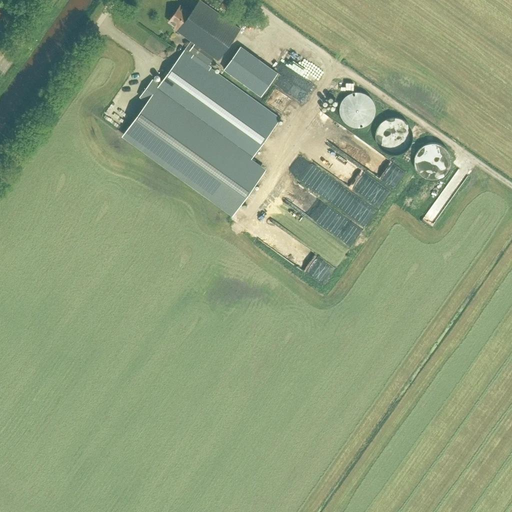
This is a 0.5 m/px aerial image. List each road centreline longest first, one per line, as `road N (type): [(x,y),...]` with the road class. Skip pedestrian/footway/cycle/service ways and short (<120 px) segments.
road 1 (track): [(511,184),(248,0)]
road 2 (track): [(0,159),(72,58)]
